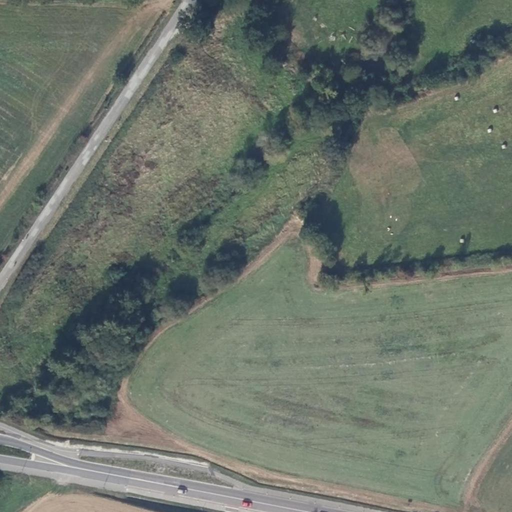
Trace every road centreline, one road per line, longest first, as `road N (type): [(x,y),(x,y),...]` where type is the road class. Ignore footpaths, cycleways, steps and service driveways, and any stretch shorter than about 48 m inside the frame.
road 1 (unclassified): [(190,0),(0,281)]
road 2 (secondary): [(105,472),(313,511)]
